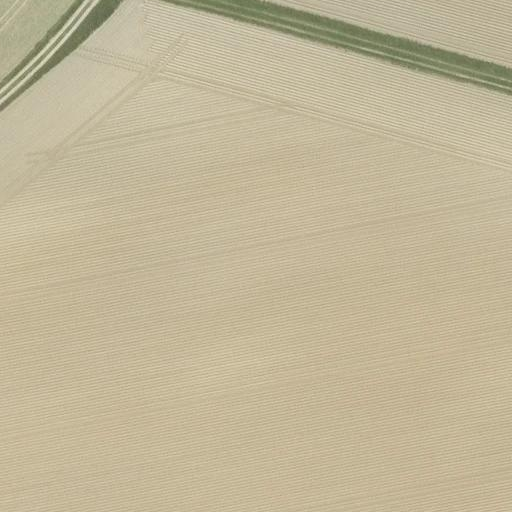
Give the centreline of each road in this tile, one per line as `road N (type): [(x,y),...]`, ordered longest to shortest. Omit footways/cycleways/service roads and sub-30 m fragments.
road 1 (track): [(194,0),(511,87)]
road 2 (track): [(92,0),(0,99)]
